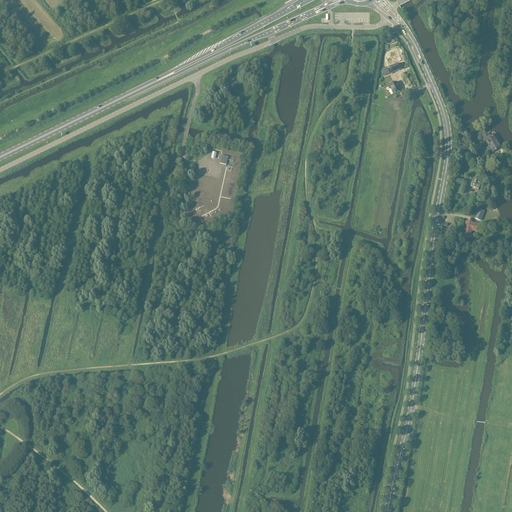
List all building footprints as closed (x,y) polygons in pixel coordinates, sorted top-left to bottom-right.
[(388,68),(390,74),(399,70),(397,65),(388,68)] [(388,85),(391,94),(399,91),(395,82),(388,85)] [(485,140),(489,147),(487,148),(487,149),(489,152),(492,151),(493,153),(499,149),(497,145),(499,144),(493,135),(489,137),(487,134),(481,138),(484,141),(485,140)] [(474,197),(480,181),(473,179),(467,195),(474,197)] [(476,232),(477,224),(466,222),(463,236),(471,237),(472,232),(476,232)]
